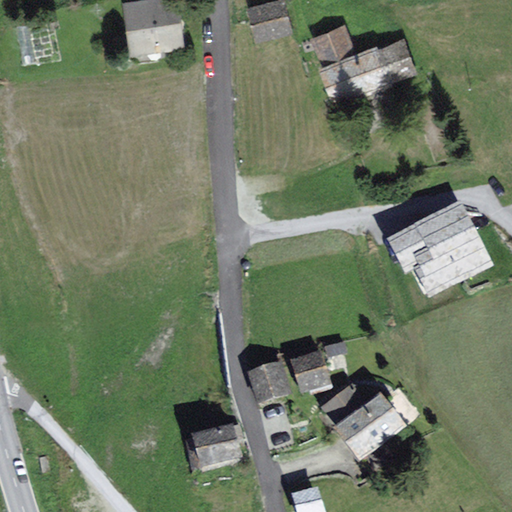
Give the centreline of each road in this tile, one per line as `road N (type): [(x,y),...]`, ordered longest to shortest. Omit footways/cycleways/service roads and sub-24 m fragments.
road 1 (residential): [(226,236),(453,196),(477,200),(511,225)]
road 2 (unclassified): [(226,236),(238,368),(275,511)]
road 3 (unclassified): [(216,0),(226,236)]
road 4 (unclassified): [(0,386),(121,511)]
